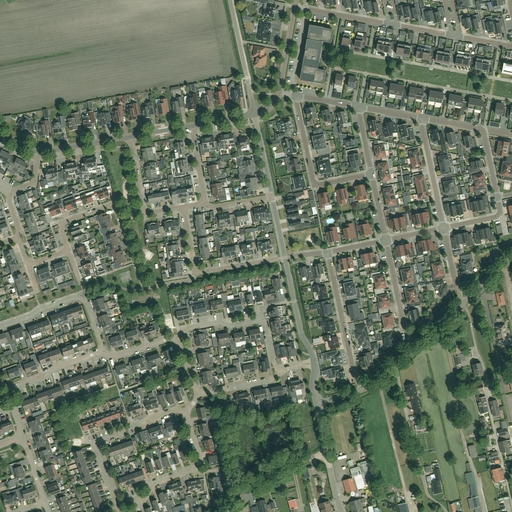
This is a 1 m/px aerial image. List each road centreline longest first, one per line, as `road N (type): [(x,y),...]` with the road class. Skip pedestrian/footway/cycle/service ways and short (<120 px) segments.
road 1 (residential): [(315,403),(378,377),(511,258)]
road 2 (residential): [(59,223),(114,206),(146,288),(187,281),(196,271)]
road 3 (residential): [(120,511),(96,443),(187,411)]
road 4 (residential): [(313,360),(271,197)]
road 5 (residential): [(104,352),(81,297),(0,326)]
road 6 (residential): [(371,173),(312,180),(295,96)]
road 7 (residential): [(136,511),(157,482),(198,466),(187,411)]
road 8 (residential): [(497,197),(484,130),(420,119)]
road 9 (residential): [(354,373),(327,252)]
road 10 (residential): [(326,454),(277,468),(224,511)]
